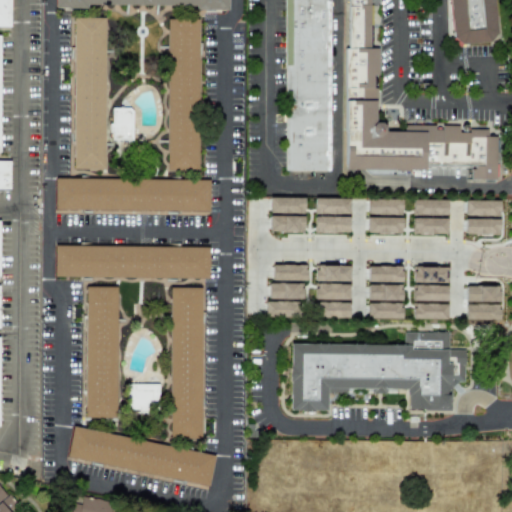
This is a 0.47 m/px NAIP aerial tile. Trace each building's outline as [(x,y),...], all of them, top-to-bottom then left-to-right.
[(9,0),(0,0),(0,189),(9,189),(9,161),(0,160),(0,26),(9,27),(9,0)] [(54,0),(54,8),(86,8),(86,6),(227,7),(226,0),(54,0)] [(329,171),(328,0),(283,0),(283,1),(290,1),(290,66),(284,66),(284,171),(329,171)] [(343,0),(347,169),(470,167),(470,180),(495,179),(495,136),(487,137),(487,130),(457,130),(457,125),(440,126),(440,125),(403,126),(403,131),(383,131),(383,122),(374,122),(373,75),(377,75),(377,48),(369,48),(368,0),(343,0)] [(452,0),(491,0),(495,41),(456,45),(452,0)] [(104,18),(71,18),(70,169),(103,169),(104,18)] [(196,171),(197,19),(166,18),(165,170),(196,171)] [(208,212),(208,180),(54,178),(53,210),(208,212)] [(303,198),(268,197),(268,213),(303,214),(303,198)] [(347,214),(348,198),(313,198),(313,214),(347,214)] [(400,215),(401,199),(366,199),(366,214),(400,215)] [(411,215),(446,215),(446,200),(411,199),(411,215)] [(498,216),(498,200),(464,200),(463,216),(498,216)] [(268,231),(302,232),(303,216),(268,215),(268,231)] [(347,216),(313,216),(313,232),(347,232),(347,216)] [(400,217),(366,217),(366,233),(400,233),(400,217)] [(445,218),(411,218),(411,234),(445,234),(445,218)] [(497,218),(463,219),(464,235),(498,234),(497,218)] [(208,248),(53,245),(53,276),(207,279),(208,248)] [(304,281),(304,265),(271,264),(271,280),(304,281)] [(348,281),(348,265),(314,265),(314,281),(348,281)] [(400,266),(367,266),(367,281),(400,282),(400,266)] [(446,282),(446,267),(411,266),(411,282),(446,282)] [(301,283),(267,283),(267,299),(300,299),(301,283)] [(347,300),(348,284),(314,283),(313,299),(347,300)] [(446,285),(411,284),(411,300),(445,301),(446,285)] [(401,319),(401,301),(400,301),(400,285),(366,285),(366,301),(366,319),(401,319)] [(83,417),(114,418),(115,287),(84,286),(83,417)] [(498,286),(464,286),(464,320),(498,320),(498,286)] [(169,287),(168,439),(199,439),(200,287),(169,287)] [(297,317),(297,301),(263,301),(264,317),(297,317)] [(348,302),(315,301),(314,317),(347,318),(348,302)] [(411,319),(445,320),(445,303),(411,303),(411,319)] [(289,343),(288,410),(325,411),(326,393),(346,394),(346,388),(371,389),(371,394),(385,394),(385,389),(406,389),(405,410),(450,410),(450,382),(463,382),(463,349),(447,349),(447,332),(402,332),(402,345),(289,343)] [(157,384),(125,384),(125,410),(157,410),(157,384)] [(65,459),(208,485),(213,453),(70,428),(65,459)] [(0,488),(0,511),(7,511),(5,509),(12,504),(0,488)] [(115,511),(117,503),(81,497),(79,505),(71,503),(69,511),(115,511)]
